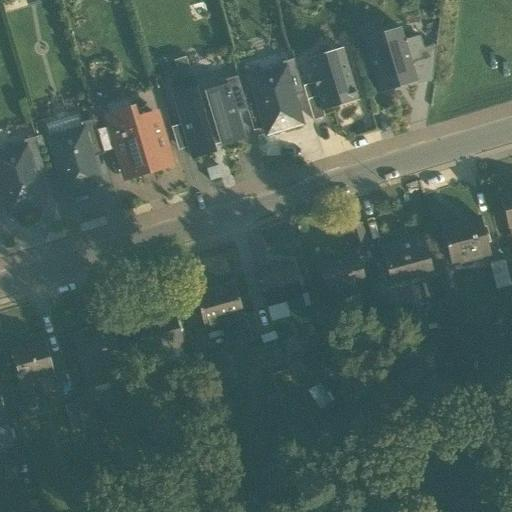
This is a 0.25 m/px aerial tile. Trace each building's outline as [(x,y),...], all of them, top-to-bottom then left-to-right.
[(400,27),(363,38),(380,94),(416,83),(404,40),(400,27)] [(420,35),(404,40),(416,83),(417,85),(432,81),(436,45),(424,48),(420,35)] [(314,83),(323,111),(357,101),(341,48),(307,59),(314,83)] [(174,61),(179,77),(190,73),(186,57),(174,61)] [(284,68),(293,97),(305,93),(302,86),(294,59),(282,63),(284,68)] [(250,79),(267,134),(301,124),(293,97),(284,68),(250,79)] [(227,86),(236,115),(247,111),(237,77),(223,81),(225,87),(227,86)] [(323,111),(314,83),(302,86),(305,93),(313,121),(324,117),(323,111)] [(189,147),(192,157),(214,150),(213,146),(220,144),(220,145),(243,138),(236,115),(227,86),(225,87),(205,93),(205,94),(197,96),(195,89),(174,96),(182,124),(189,147)] [(118,149),(126,177),(169,164),(155,115),(135,121),(131,111),(108,118),(111,126),(118,149)] [(83,129),(92,158),(103,154),(103,153),(96,130),(93,120),(80,123),(82,129),(83,129)] [(171,127),(178,150),(189,147),(182,124),(171,127)] [(96,130),(103,153),(118,149),(111,126),(96,130)] [(49,139),(66,195),(100,185),(92,158),(83,129),(82,129),(49,139)] [(26,146),(34,175),(46,171),(36,137),(23,141),(25,146),(26,146)] [(0,184),(8,212),(43,202),(34,175),(26,146),(25,146),(0,153),(0,184)] [(207,169),(210,181),(222,177),(219,166),(207,169)] [(500,195),(509,228),(510,228),(511,227),(511,188),(505,190),(506,194),(500,195)] [(442,229),(452,263),(487,254),(490,253),(485,236),(480,219),(442,229)] [(348,227),(354,249),(367,245),(361,224),(348,227)] [(487,254),(489,263),(504,259),(497,233),(485,236),(490,253),(487,254)] [(383,249),(391,280),(430,269),(422,238),(383,249)] [(319,262),(328,298),(365,288),(355,252),(319,262)] [(511,285),(504,259),(489,263),(496,289),(511,285)] [(289,298),(292,310),(304,307),(294,269),(260,278),(267,304),(289,298)] [(430,269),(391,280),(392,283),(431,273),(430,269)] [(227,321),(234,345),(250,340),(243,315),(233,281),(222,285),(222,288),(195,295),(204,327),(227,321)] [(380,290),(387,316),(402,312),(395,286),(380,290)] [(101,301),(108,325),(117,322),(122,320),(115,297),(101,301)] [(294,315),(292,310),(289,298),(267,304),(272,321),(294,315)] [(260,338),(260,337),(253,313),(243,315),(250,340),(260,338)] [(137,325),(145,354),(182,344),(174,315),(137,325)] [(117,322),(119,330),(125,328),(123,320),(122,320),(117,322)] [(75,342),(87,387),(92,386),(90,376),(107,371),(109,381),(126,377),(113,331),(91,337),(89,329),(73,333),(76,342),(75,342)] [(260,338),(262,344),(277,340),(275,332),(260,337),(260,338)] [(284,366),(277,340),(262,344),(269,371),(284,366)] [(11,350),(25,404),(44,399),(38,379),(54,374),(44,341),(11,350)] [(200,358),(207,383),(232,376),(225,351),(200,358)] [(90,376),(92,386),(109,381),(107,371),(90,376)] [(322,382),(309,388),(318,405),(331,399),(322,382)] [(25,404),(29,417),(47,412),(44,399),(25,404)] [(65,406),(71,429),(85,425),(79,402),(65,406)] [(0,446),(11,444),(6,426),(0,427),(0,446)] [(20,481),(16,464),(5,466),(10,483),(20,481)]
